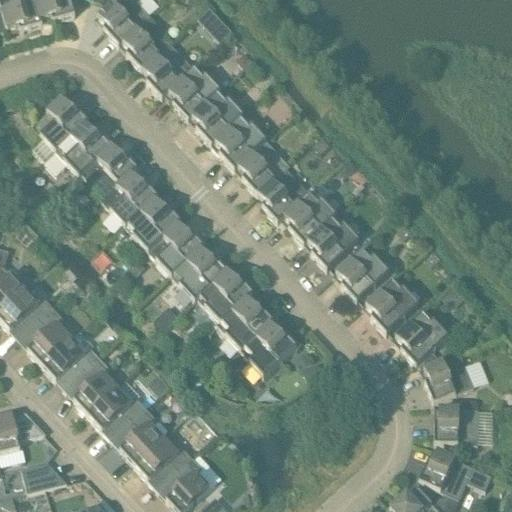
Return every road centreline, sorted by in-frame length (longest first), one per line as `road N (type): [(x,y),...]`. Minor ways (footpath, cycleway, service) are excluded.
road 1 (residential): [(338,511),(388,460),(392,407),(378,386),(87,73),(62,63),(0,78)]
road 2 (residential): [(130,511),(0,370)]
